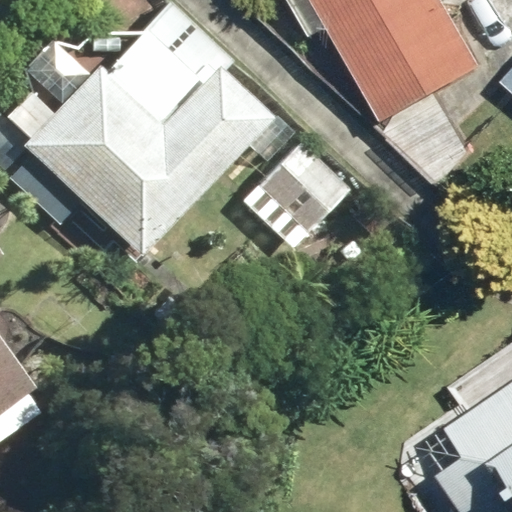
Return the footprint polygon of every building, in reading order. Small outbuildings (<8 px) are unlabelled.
[(154,247),(291,102),(183,0),(175,0),(119,60),(112,54),(66,104),(42,81),(10,113),(43,145),(20,171),(70,218),(94,191),(154,247)] [(347,15),(399,111),(499,57),(468,0),(312,0),(327,26),(347,15)] [(250,197),(298,242),(355,181),(307,136),(250,197)] [(356,212),(377,234),(392,219),(371,198),(356,212)] [(0,435),(51,399),(36,383),(44,374),(0,311),(0,248),(17,236),(0,211),(0,435)] [(108,276),(123,290),(137,275),(122,261),(108,276)] [(76,280),(104,305),(118,289),(90,265),(76,280)] [(451,468),(483,511),(511,511),(511,387),(466,420),(484,447),(451,468)]
